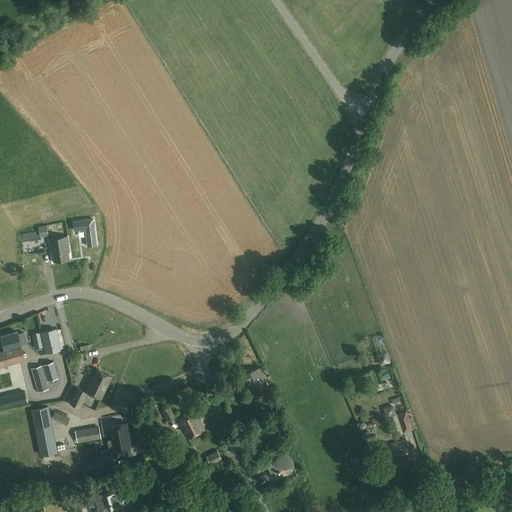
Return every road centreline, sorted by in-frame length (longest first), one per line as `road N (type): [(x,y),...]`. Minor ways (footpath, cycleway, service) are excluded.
road 1 (tertiary): [(200,343),(240,325),(298,255),(324,217),(365,118)]
road 2 (tertiary): [(0,318),(91,293),(200,343)]
road 3 (unclassified): [(265,511),(206,389),(200,343)]
road 4 (unclassified): [(365,118),(275,0)]
road 5 (tertiary): [(365,118),(386,64),(437,0)]
